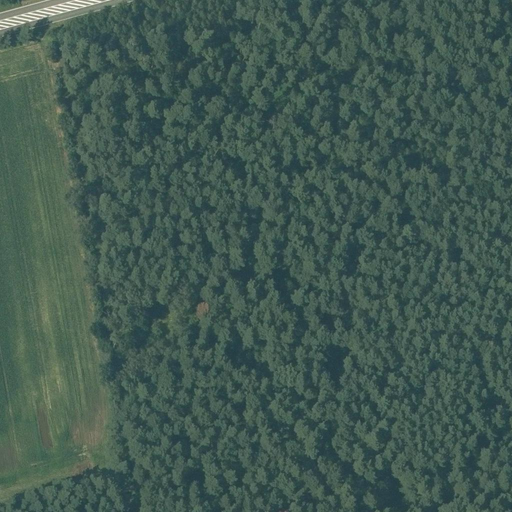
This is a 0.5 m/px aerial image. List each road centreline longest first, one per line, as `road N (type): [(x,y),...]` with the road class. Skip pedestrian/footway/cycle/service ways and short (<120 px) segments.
road 1 (track): [(126,485),(133,472),(119,389),(209,296),(511,175)]
road 2 (track): [(0,506),(111,481),(126,485),(141,511)]
